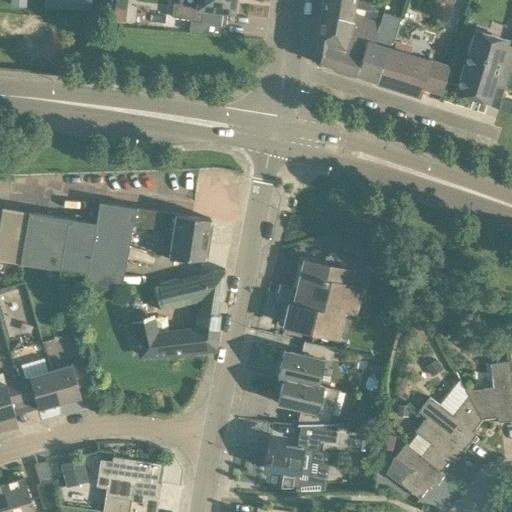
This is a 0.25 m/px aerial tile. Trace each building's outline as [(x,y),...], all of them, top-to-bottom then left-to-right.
[(235,0),(180,0),(180,5),(174,4),(172,18),(190,21),(189,34),(219,36),(220,25),(225,25),(227,14),(233,15),(235,0)] [(321,0),(320,13),(357,20),(357,16),(353,15),(354,10),(355,0),(358,0),(363,1),(367,1),(367,0),(321,0)] [(355,0),(354,10),(361,11),(363,1),(358,0),(355,0)] [(125,23),(127,7),(114,6),(112,21),(125,23)] [(364,45),(373,48),(380,27),(357,20),(320,13),(314,58),(314,60),(315,63),(317,64),(355,78),(364,45)] [(373,48),(364,45),(355,78),(376,85),(387,50),(390,51),(400,19),(383,13),(380,27),(373,48)] [(511,48),(473,37),(456,95),(488,104),(493,85),(505,89),(511,65),(511,48)] [(409,57),(390,51),(387,50),(376,85),(418,98),(419,96),(440,102),(450,65),(430,59),(427,67),(408,61),(409,57)] [(511,101),(503,99),(499,109),(511,113),(511,101)] [(169,260),(204,259),(211,220),(99,203),(96,224),(3,209),(0,223),(0,259),(20,264),(87,275),(86,278),(90,292),(117,286),(128,226),(165,231),(163,239),(172,241),(169,260)] [(371,220),(379,227),(385,219),(377,212),(371,220)] [(347,342),(361,286),(352,284),(354,275),(304,263),(297,292),(289,290),(289,288),(279,285),(278,288),(271,286),(271,284),(270,283),(259,320),(261,320),(261,318),(285,325),(285,326),(347,342)] [(214,350),(225,269),(154,287),(160,311),(201,300),(202,331),(158,335),(156,333),(152,318),(134,323),(122,326),(128,352),(140,349),(141,355),(214,350)] [(283,380),(283,379),(316,387),(317,386),(323,361),(333,363),(336,350),(305,343),(302,356),(284,352),(278,378),(283,380)] [(499,360),(497,350),(489,351),(491,361),(499,360)] [(27,360),(29,370),(49,366),(47,357),(27,360)] [(424,367),(431,377),(443,370),(436,359),(424,367)] [(83,362),(50,371),(59,403),(81,397),(78,388),(90,385),(83,362)] [(468,396),(482,420),(497,418),(498,423),(511,421),(511,385),(509,362),(491,364),(494,388),(466,391),(465,392),(468,396)] [(59,403),(50,371),(17,381),(24,404),(36,401),(38,410),(59,403)] [(283,379),(283,380),(284,380),(278,405),(301,410),(297,427),(301,427),(330,427),(339,391),(317,386),(316,387),(283,379)] [(425,418),(464,450),(476,435),(472,432),(482,420),(468,396),(465,392),(466,391),(460,380),(439,406),(429,398),(418,412),(425,418)] [(24,404),(17,381),(0,385),(0,420),(15,416),(12,407),(24,404)] [(408,407),(397,406),(397,417),(408,417),(408,407)] [(420,456),(441,472),(450,460),(454,463),(464,450),(425,418),(414,432),(430,444),(420,456)] [(334,444),(336,427),(330,427),(301,427),(297,449),(269,445),(265,469),(304,475),(308,451),(318,453),(320,441),(334,444)] [(392,452),(396,438),(383,434),(379,448),(392,452)] [(444,475),(441,472),(420,456),(405,444),(394,459),(409,471),(399,483),(419,499),(429,487),(433,490),(444,475)] [(63,461),(70,485),(91,479),(84,455),(63,461)] [(129,511),(153,511),(155,501),(159,502),(161,485),(158,484),(160,465),(113,458),(113,462),(101,460),(97,488),(109,490),(111,478),(134,481),(129,511)] [(43,509),(58,505),(46,461),(34,464),(40,484),(36,485),(43,509)] [(291,479),(282,477),(281,488),(290,488),(291,479)] [(3,485),(11,511),(33,511),(24,479),(3,485)] [(11,511),(3,485),(0,485),(0,511),(11,511)]
